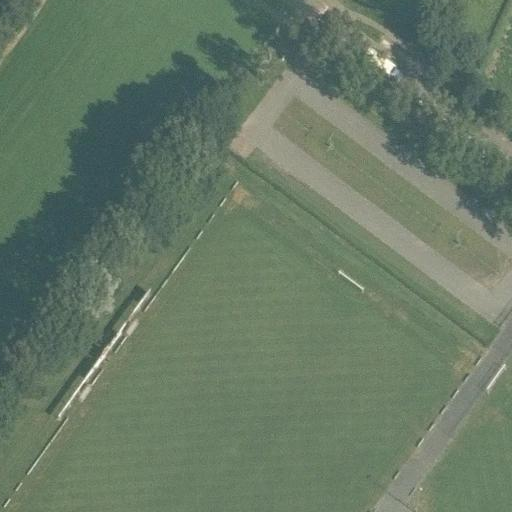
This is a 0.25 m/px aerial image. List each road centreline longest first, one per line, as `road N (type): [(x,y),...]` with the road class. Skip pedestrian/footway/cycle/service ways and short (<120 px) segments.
road 1 (track): [(0,381),(181,136),(250,134)]
road 2 (secondary): [(511,157),(296,0)]
